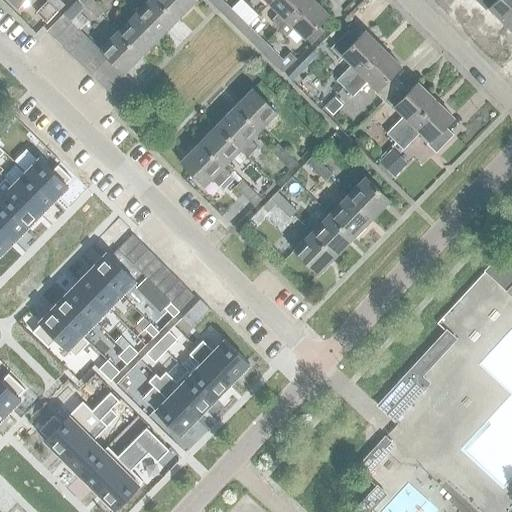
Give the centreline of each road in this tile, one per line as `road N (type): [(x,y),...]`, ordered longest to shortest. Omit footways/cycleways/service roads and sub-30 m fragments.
road 1 (residential): [(0,47),(322,364)]
road 2 (residential): [(322,364),(511,156)]
road 3 (residential): [(187,511),(322,364)]
road 4 (residential): [(511,102),(407,0)]
